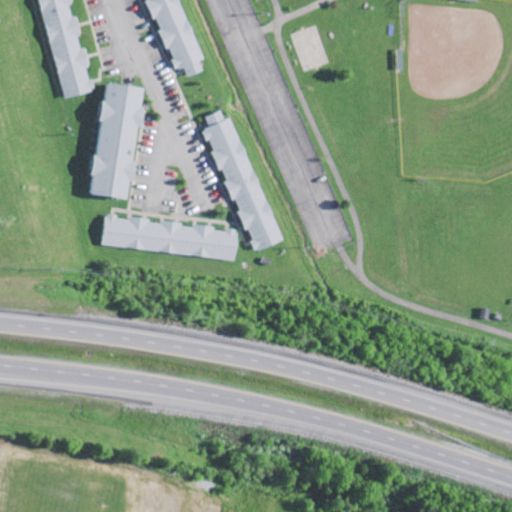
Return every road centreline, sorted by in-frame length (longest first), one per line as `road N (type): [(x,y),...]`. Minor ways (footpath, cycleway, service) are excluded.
road 1 (trunk): [(0,366),(247,404),(511,481)]
road 2 (trunk): [(511,435),(296,371),(0,322)]
